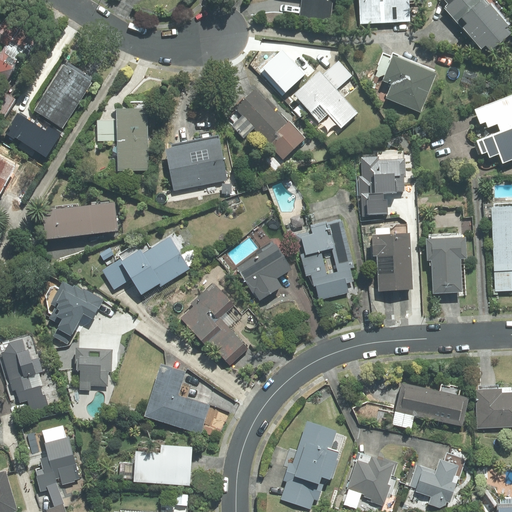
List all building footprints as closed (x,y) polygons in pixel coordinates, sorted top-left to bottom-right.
[(301,0),(299,19),(329,23),(332,3),(324,2),(324,0),(301,0)] [(356,0),(358,25),(407,23),(405,0),(356,0)] [(510,33),(479,0),(439,0),(445,7),(440,12),(477,52),(481,49),(487,55),(510,33)] [(13,74),(25,58),(7,44),(0,53),(0,80),(11,89),(19,78),(13,74)] [(434,74),(389,57),(379,84),(388,87),(383,100),(419,114),(434,74)] [(322,76),(334,90),(350,77),(338,62),(322,76)] [(60,68),(32,113),(60,131),(88,85),(60,68)] [(355,114),(316,74),(291,98),(308,115),(316,107),(338,130),(355,114)] [(284,125),(251,93),(233,111),(240,118),(231,128),(242,139),(251,130),(282,160),(302,141),(285,124),(284,125)] [(496,135),(472,144),(477,157),(483,155),(485,161),(495,157),(498,166),(511,161),(511,98),(471,114),(476,127),(481,125),(483,131),(493,127),(496,135)] [(144,111),(112,112),(116,172),(147,171),(144,111)] [(162,151),(170,193),(225,182),(217,141),(162,151)] [(0,190),(13,168),(0,160),(0,190)] [(111,205),(38,214),(41,242),(115,233),(111,205)] [(511,208),(488,210),(493,292),(511,291),(511,208)] [(351,270),(338,224),(292,236),(304,278),(308,277),(311,288),(314,287),(318,302),(346,294),(343,285),(350,283),(347,271),(351,270)] [(410,292),(406,236),(367,239),(368,258),(373,258),(376,294),(410,292)] [(187,270),(168,239),(139,256),(137,252),(119,263),(118,262),(101,273),(113,291),(127,282),(137,298),(157,285),(159,288),(187,270)] [(461,240),(422,242),(423,263),(428,263),(429,296),(458,295),(457,262),(462,261),(461,240)] [(272,247),(233,271),(254,304),(278,289),(273,281),(288,272),(272,247)] [(231,308),(210,285),(174,317),(201,347),(205,343),(226,367),(246,350),(218,320),(231,308)] [(40,374),(30,335),(0,343),(0,365),(10,402),(16,400),(17,404),(27,401),(30,412),(47,407),(38,374),(40,374)] [(109,352),(73,350),(72,374),(76,375),(75,390),(88,391),(88,386),(104,387),(105,374),(108,375),(109,352)] [(155,368),(141,418),(199,435),(206,408),(174,399),(181,375),(155,368)] [(399,384),(389,426),(408,430),(411,416),(458,426),(465,399),(399,384)] [(473,391),(475,429),(511,427),(511,393),(498,394),(497,390),(473,391)] [(332,430),(302,422),(290,464),(286,463),(281,482),(285,483),(280,501),(309,509),(311,500),(316,501),(322,480),(324,480),(332,452),(326,450),(332,430)] [(52,508),(44,511),(64,511),(55,488),(53,481),(57,480),(59,486),(78,481),(65,439),(43,446),(47,459),(38,461),(41,471),(33,474),(39,493),(45,491),(52,508)] [(132,454),(130,484),(186,488),(189,450),(156,448),(156,455),(132,454)] [(354,462),(345,490),(369,498),(367,502),(381,506),(387,487),(383,485),(387,475),(391,476),(395,464),(381,459),(380,463),(367,459),(365,465),(354,462)] [(432,471),(414,465),(407,486),(413,488),(411,493),(428,498),(425,504),(436,508),(442,506),(443,502),(446,503),(454,478),(450,476),(453,467),(435,461),(432,471)] [(0,511),(16,511),(4,472),(0,473),(0,511)]
